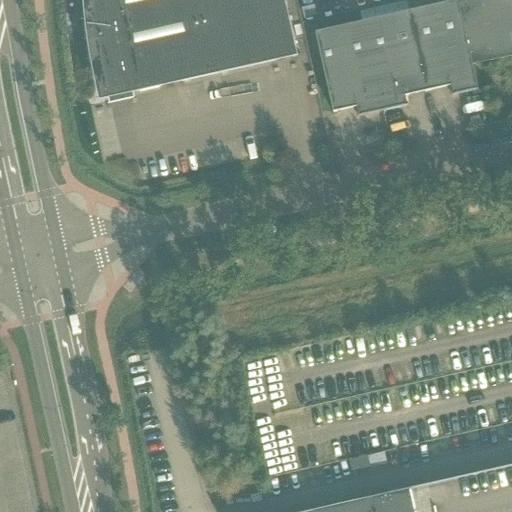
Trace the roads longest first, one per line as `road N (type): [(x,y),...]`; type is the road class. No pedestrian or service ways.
road 1 (unclassified): [(159,232),(511,173)]
road 2 (unknown): [(277,445),(265,401),(270,386),(511,332)]
road 3 (tertiary): [(104,511),(60,272)]
road 4 (unknown): [(277,445),(511,393)]
road 5 (tertiary): [(21,281),(71,511)]
road 6 (tertiary): [(52,235),(16,54),(0,16)]
road 7 (unknown): [(511,454),(297,510)]
